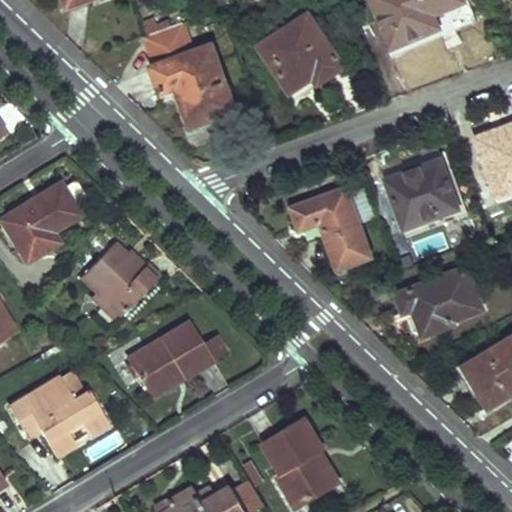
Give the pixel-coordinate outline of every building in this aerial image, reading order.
[(373,0),(393,48),(415,39),(437,30),(432,16),(463,4),(461,0),(373,0)] [(261,49),(276,71),(291,92),(322,71),(327,78),(343,67),(308,16),(261,49)] [(236,107),(211,46),(196,52),(183,23),(147,36),(145,37),(156,67),(153,68),(163,91),(177,86),(193,123),(236,107)] [(497,196),(511,190),(511,125),(476,140),(497,196)] [(404,229),(459,209),(440,159),(386,180),(404,229)] [(61,182),(1,218),(27,260),(59,241),(54,230),(81,213),(61,182)] [(294,209),(298,220),(302,230),(321,223),(338,270),(371,258),(347,190),(294,209)] [(496,201),(481,206),(492,237),(507,231),(496,201)] [(407,237),(462,218),(459,209),(404,229),(407,237)] [(114,243),(81,275),(97,291),(118,311),(121,314),(160,275),(148,262),(144,265),(128,249),(125,253),(114,243)] [(414,309),(420,322),(425,336),(455,325),(453,321),(482,309),(466,269),(398,297),(404,312),(414,309)] [(118,311),(97,291),(93,297),(113,317),(118,311)] [(0,342),(18,331),(0,303),(0,342)] [(202,342),(188,322),(128,360),(148,393),(179,373),(183,377),(212,358),(202,342)] [(217,332),(202,342),(212,358),(228,349),(217,332)] [(477,386),(480,385),(482,383),(494,403),(511,392),(511,339),(465,368),(477,386)] [(61,376),(11,406),(29,437),(43,429),(59,454),(79,442),(70,428),(82,420),(91,434),(110,423),(90,388),(75,397),(61,376)] [(325,450),(306,420),(265,446),(281,472),(278,473),(298,509),(321,496),(320,494),(339,483),(321,452),(325,450)] [(257,511),(269,506),(251,476),(233,486),(246,511),(257,511)] [(180,503),(164,511),(246,511),(233,486),(203,502),(194,485),(176,497),(180,503)] [(175,495),(157,506),(160,511),(164,511),(180,503),(176,497),(175,495)]
